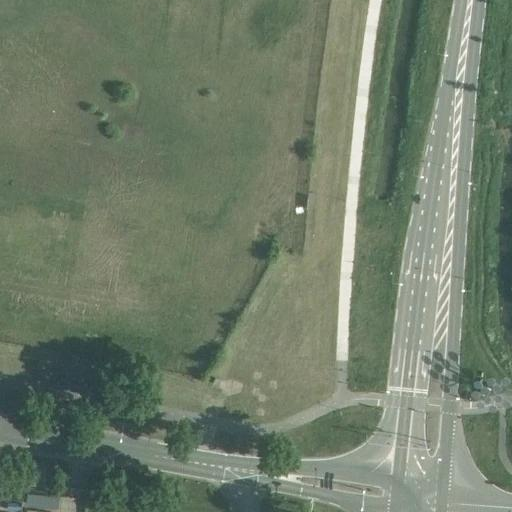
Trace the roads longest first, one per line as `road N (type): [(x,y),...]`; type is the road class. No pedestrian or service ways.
road 1 (primary): [(444,503),(463,200),(456,104)]
road 2 (primary): [(456,104),(447,107),(432,188),(398,479)]
road 3 (unclassified): [(273,477),(0,429)]
road 4 (unclassified): [(273,477),(395,510)]
road 5 (unclassified): [(398,479),(273,477)]
